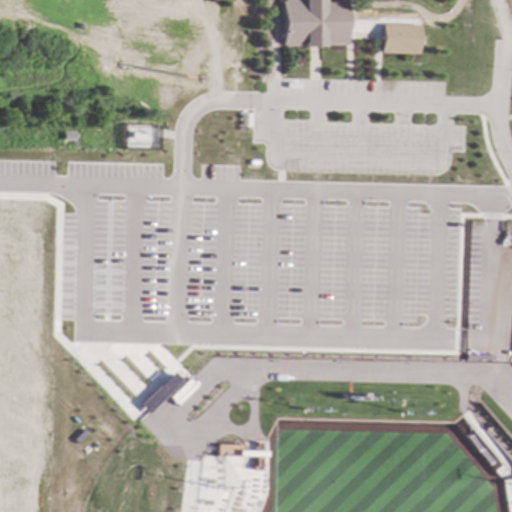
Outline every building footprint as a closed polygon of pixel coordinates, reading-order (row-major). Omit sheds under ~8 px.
[(333,0),(335,45),(313,46),(313,47),(294,48),(294,46),(272,47),(270,0),(333,0)] [(405,26),(404,55),(368,54),(368,25),(405,26)] [(166,372),(173,380),(175,382),(141,414),(140,413),(132,405),(166,372)] [(182,379),(190,387),(170,406),(162,398),(177,384),(175,382),(173,380),(179,375),(182,379)] [(511,511),(511,468),(463,410),(457,415),(448,422),(271,419),(261,437),(262,444),(249,443),(249,452),(238,451),(238,446),(210,445),(210,456),(195,456),(188,511),(511,511)]
